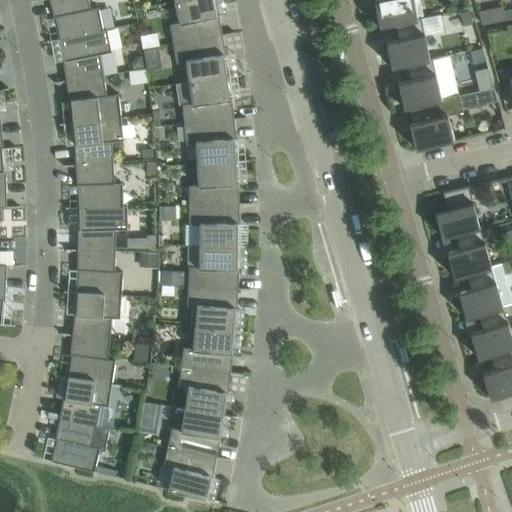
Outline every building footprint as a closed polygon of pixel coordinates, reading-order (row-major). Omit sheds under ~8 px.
[(88,0),(49,0),(54,17),(56,17),(60,38),(103,29),(98,7),(91,9),(88,0)] [(132,0),(117,0),(118,2),(120,8),(133,5),(132,0)] [(179,22),(169,24),(173,43),(222,35),(222,34),(219,14),(217,15),(213,0),(180,0),(175,1),(179,22)] [(413,0),(374,0),(378,25),(421,17),(417,18),(413,0)] [(502,6),(478,11),(482,24),(505,20),(503,11),(502,6)] [(469,9),(458,12),(462,26),(473,23),(469,9)] [(511,9),(503,11),(505,20),(511,18),(511,9)] [(421,17),(378,25),(379,26),(395,23),(398,39),(386,41),(391,66),(406,63),(429,58),(421,17)] [(103,29),(60,38),(65,60),(63,61),(66,80),(66,81),(103,75),(100,54),(111,52),(107,29),(103,29)] [(222,35),(173,43),(176,63),(186,61),(189,82),(227,77),(227,76),(224,55),(226,54),(222,35)] [(158,47),(143,50),(146,64),(157,62),(160,57),(158,47)] [(482,49),(469,52),(472,64),(485,61),(482,49)] [(410,79),(397,82),(403,108),(418,105),(417,104),(458,95),(448,54),(429,58),(406,63),(406,64),(410,79)] [(136,57),(132,62),(133,68),(144,67),(142,56),(136,57)] [(145,68),(132,70),(134,83),(147,82),(145,68)] [(103,75),(66,81),(69,101),(71,100),(73,122),(121,117),(118,94),(106,95),(103,75)] [(192,103),(182,104),(184,124),(234,119),(234,118),(232,98),(230,98),(227,77),(189,82),(192,103)] [(491,90),(479,94),(482,105),(495,102),(491,90)] [(421,120),(409,123),(415,149),(447,141),(453,140),(447,116),(462,112),(458,95),(417,104),(418,105),(421,120)] [(159,109),(152,110),(154,127),(161,126),(159,109)] [(121,117),(73,122),(74,123),(76,145),(74,145),(75,164),(75,165),(113,162),(112,141),(123,140),(121,117)] [(234,119),(184,124),(186,143),(196,142),(197,163),(235,161),(235,160),(234,139),(236,139),(234,119)] [(164,127),(154,128),(155,138),(164,137),(164,127)] [(153,149),(142,150),(143,158),(154,157),(153,149)] [(155,161),(146,161),(146,174),(155,174),(155,161)] [(198,184),(188,185),(189,204),(239,203),(239,183),(237,183),(235,162),(235,161),(197,163),(198,184)] [(113,162),(75,165),(76,166),(77,185),(79,185),(79,207),(123,206),(122,183),(114,183),(113,162)] [(447,208),(435,212),(441,236),(441,237),(454,234),(480,227),(480,226),(479,226),(469,186),(442,192),(447,208)] [(239,203),(189,204),(189,224),(199,224),(199,245),(238,246),(238,245),(238,224),(240,224),(239,204),(239,203)] [(78,249),(78,250),(115,250),(116,229),(127,229),(127,206),(123,206),(79,207),(80,229),(78,229),(78,249)] [(491,267),(480,227),(454,234),(458,249),(446,252),(453,277),(466,274),(491,267)] [(147,240),(137,240),(137,250),(158,250),(158,233),(147,233),(147,240)] [(189,266),(188,286),(238,288),(239,268),(237,268),(238,246),(199,245),(199,266),(189,266)] [(78,250),(77,270),(79,270),(78,292),(121,295),(123,272),(115,271),(115,250),(78,250)] [(141,252),(140,266),(156,267),(157,253),(141,252)] [(470,289),(458,292),(465,318),(477,314),(502,307),(511,303),(511,300),(501,264),(491,267),(466,274),(470,289)] [(163,271),(162,284),(182,285),(183,272),(163,271)] [(188,286),(187,305),(193,306),(191,327),(195,327),(233,331),(233,330),(235,309),(237,309),(238,289),(238,288),(188,286)] [(72,334),(110,338),(112,318),(120,318),(121,295),(78,292),(78,293),(76,314),(74,314),(72,334)] [(482,329),(470,333),(478,358),(489,354),(511,347),(511,337),(502,307),(477,314),(482,329)] [(183,347),(181,367),(230,373),(231,372),(233,353),(231,353),(233,331),(195,327),(193,348),(183,347)] [(69,376),(68,377),(112,383),(115,361),(107,359),(110,338),(72,334),(72,335),(70,354),(72,355),(69,376)] [(137,345),(135,359),(146,360),(148,346),(137,345)] [(494,369),(482,373),(490,398),(511,390),(511,347),(489,354),(494,369)] [(181,367),(178,386),(188,387),(184,409),(222,415),(222,414),(226,393),(228,393),(230,374),(230,373),(181,367)] [(59,418),(109,428),(112,429),(119,384),(112,383),(68,377),(65,399),(63,398),(59,418)] [(171,427),(167,447),(216,457),(217,456),(220,437),(219,436),(222,415),(184,409),(181,429),(171,427)] [(52,460),(52,461),(78,467),(94,471),(100,448),(105,449),(109,428),(59,418),(59,419),(55,438),(57,439),(52,460)] [(139,443),(136,453),(142,455),(147,451),(149,445),(139,443)] [(167,447),(163,466),(173,468),(168,489),(184,493),(205,498),(205,497),(210,477),(211,476),(212,476),(216,457),(167,447)]
